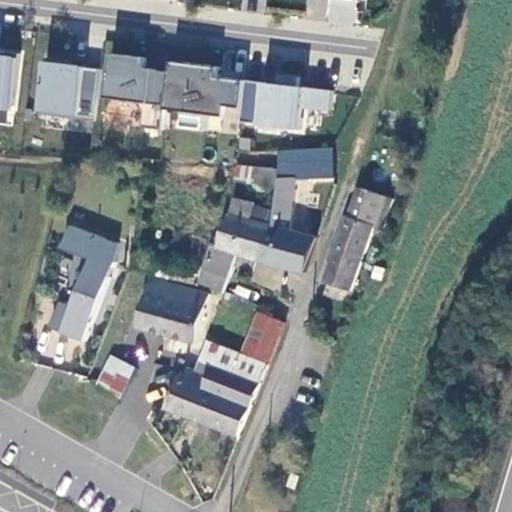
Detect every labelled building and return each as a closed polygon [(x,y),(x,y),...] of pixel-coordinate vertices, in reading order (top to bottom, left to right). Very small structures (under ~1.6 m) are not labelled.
[(0,104),(15,107),(21,54),(0,51),(0,104)] [(173,73),(156,70),(156,73),(146,71),(148,59),(114,55),(109,99),(138,103),(146,113),(144,128),(166,131),(169,110),(173,73)] [(103,70),(72,66),(72,61),(49,58),(42,115),(43,115),(43,111),(96,117),(95,121),(96,122),(103,70)] [(169,110),(227,118),(229,107),(243,109),(242,119),(243,119),(248,82),(221,78),(222,68),(175,62),(173,73),(169,110)] [(243,123),(262,126),(261,129),(279,131),(280,128),(302,131),(305,109),(332,112),(335,93),(300,88),(301,78),(285,76),(284,86),(248,82),(243,119),(243,123)] [(336,179),(336,164),(283,167),(281,192),(277,213),(275,225),(273,224),(259,262),(309,273),(319,239),(292,232),(298,181),(336,179)] [(280,171),(261,168),(259,181),(277,184),(280,171)] [(351,218),(349,217),(327,281),(354,291),(376,227),(384,231),(395,199),(360,188),(351,218)] [(241,254),(259,262),(273,224),(254,219),(258,208),(258,204),(238,199),(234,215),(231,215),(222,240),(216,238),(205,269),(200,284),(228,293),(237,267),(241,254)] [(275,225),(277,213),(258,208),(254,219),(273,224),(275,225)] [(119,243),(73,225),(64,248),(93,259),(75,307),(62,302),(52,327),(88,341),(118,262),(119,243)] [(255,275),(259,262),(241,254),(237,267),(255,275)] [(135,272),(199,287),(200,284),(205,269),(191,265),(189,270),(137,260),(135,272)] [(212,295),(154,280),(140,329),(198,344),(212,295)] [(272,362),(288,324),(261,314),(246,353),(272,362)] [(38,352),(57,358),(65,335),(46,329),(38,352)] [(240,438),(270,366),(208,343),(196,374),(186,370),(179,380),(167,409),(240,438)] [(109,388),(119,367),(110,362),(97,383),(109,388)] [(109,388),(125,399),(138,368),(121,362),(119,367),(109,388)]
